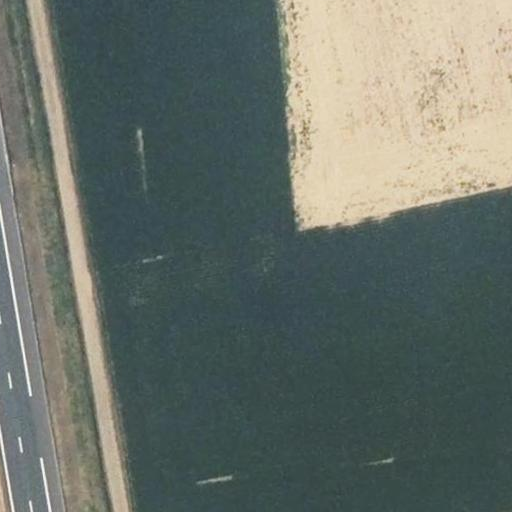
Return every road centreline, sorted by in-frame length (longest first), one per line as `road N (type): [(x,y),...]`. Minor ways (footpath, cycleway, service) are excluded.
road 1 (track): [(34,0),(120,511)]
road 2 (motorway): [(33,511),(0,309)]
